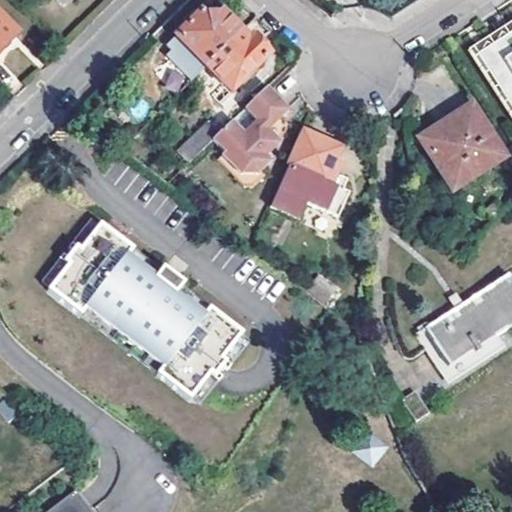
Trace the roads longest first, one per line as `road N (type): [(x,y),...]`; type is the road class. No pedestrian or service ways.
road 1 (residential): [(272,0),(354,68),(460,0)]
road 2 (residential): [(150,0),(0,141)]
